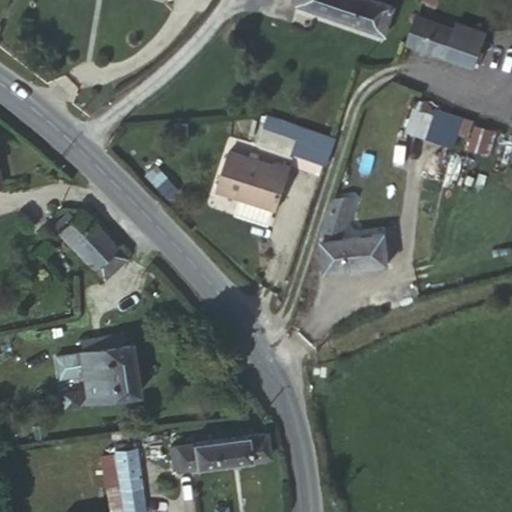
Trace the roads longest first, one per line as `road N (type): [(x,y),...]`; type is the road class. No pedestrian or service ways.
road 1 (secondary): [(302,511),(283,402),(215,284),(0,82)]
road 2 (unknown): [(511,104),(490,109),(283,402)]
road 3 (unknown): [(186,0),(54,127)]
